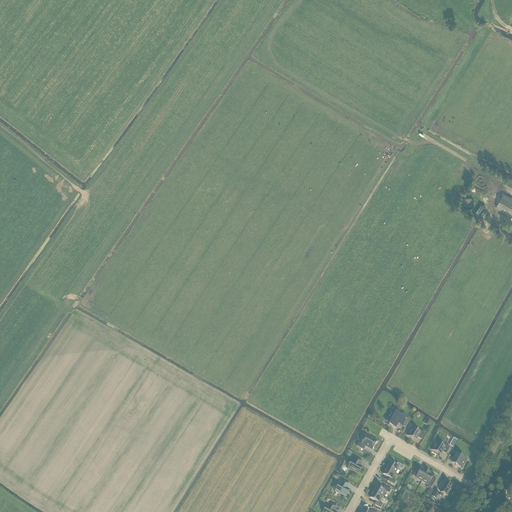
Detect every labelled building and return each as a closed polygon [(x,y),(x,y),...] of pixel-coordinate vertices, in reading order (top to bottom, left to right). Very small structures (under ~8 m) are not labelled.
[(511,198),(503,194),(495,208),(511,217),(511,198)] [(473,207),(473,206),(474,206),(474,205),(474,204),(474,203),(474,202),(473,201),(473,200),(472,199),(471,198),(470,198),(470,197),(469,197),(468,197),(467,197),(466,197),(465,197),(464,198),(463,198),(463,199),(462,200),(461,201),(461,202),(461,203),(461,204),(461,205),(461,206),(462,207),(463,208),(464,209),(465,209),(465,210),(466,210),(467,210),(468,210),(469,210),(470,209),(471,209),(472,208),(473,207)] [(396,413),(395,415),(390,412),(387,418),(392,420),(389,425),(395,428),(399,422),(402,423),(406,416),(403,414),(402,416),(396,413)] [(420,432),(417,431),(418,430),(413,427),(411,431),(411,430),(408,436),(405,434),(405,435),(412,439),(413,438),(416,440),(417,437),(421,440),(425,433),(421,431),(420,432)] [(448,443),(453,447),(458,439),(453,435),(448,443)] [(372,451),(377,442),(366,436),(361,444),(359,443),(357,446),(364,451),(366,447),(372,451)] [(445,447),(442,445),(442,444),(438,442),(436,445),(435,445),(432,450),(430,449),(437,453),(441,454),(442,452),(446,454),(450,447),(446,445),(445,447)] [(456,454),(451,463),(456,465),(455,465),(461,469),(467,460),(461,456),(456,454)] [(360,465),(362,462),(356,458),(353,463),(352,462),(348,469),(352,471),(352,470),(359,474),(362,468),(358,466),(359,464),(360,465)] [(386,469),(395,474),(399,468),(402,470),(404,467),(398,463),(396,467),(389,463),(386,469)] [(392,480),(395,474),(386,469),(383,475),(389,478),(387,482),(394,485),(396,482),(392,480)] [(422,482),(428,472),(422,469),(420,471),(417,469),(413,476),(416,478),(422,482)] [(428,472),(422,482),(428,485),(427,487),(429,489),(431,487),(432,487),(436,480),(433,478),(434,476),(428,472)] [(347,487),(349,484),(343,481),(340,486),(339,485),(335,492),(339,494),(340,493),(346,497),(350,491),(345,489),(347,487)] [(439,495),(442,497),(443,494),(447,496),(452,487),(446,483),(439,495)] [(373,492),(382,498),(386,492),(389,494),(391,490),(385,487),(383,490),(376,486),(373,492)] [(379,503),(382,498),(373,492),(370,498),(376,502),(374,505),(381,509),(383,505),(379,503)]
